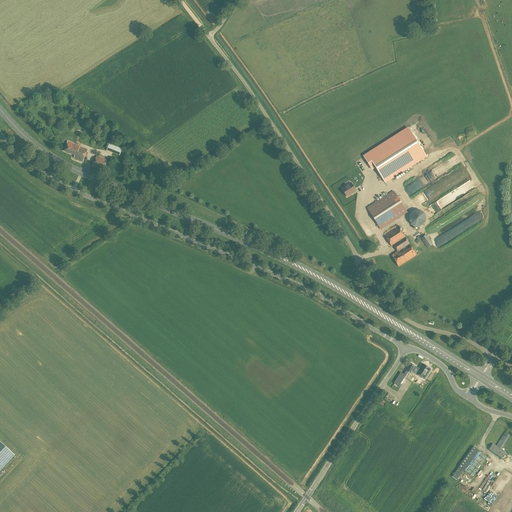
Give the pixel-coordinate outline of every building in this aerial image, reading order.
[(427,158),(408,128),(363,157),(372,171),(375,169),(385,184),(427,158)] [(67,142),(64,151),(75,156),(74,158),(83,162),(88,150),(67,142)] [(107,150),(120,155),(122,148),(110,144),(107,150)] [(102,171),(107,161),(97,156),(92,166),(102,171)] [(342,189),(347,197),(356,191),(351,183),(342,189)] [(381,230),(407,213),(393,191),(367,208),(381,230)] [(451,210),(454,216),(443,221),(444,224),(459,216),(455,208),(451,210)] [(417,227),(418,227),(419,227),(419,226),(420,226),(421,226),(422,225),(423,225),(423,224),(424,224),(424,223),(425,222),(425,221),(425,220),(425,219),(425,218),(425,217),(425,216),(425,215),(424,214),(424,213),(423,213),(423,212),(422,212),(421,211),(420,211),(419,210),(418,210),(417,210),(416,210),(415,210),(414,211),(413,211),(412,212),(411,213),(410,214),(410,215),(409,216),(409,217),(409,218),(409,219),(409,220),(409,221),(410,222),(410,223),(411,224),(412,225),(413,226),(414,226),(415,226),(416,227),(417,227)] [(416,255),(398,227),(385,236),(391,246),(393,245),(397,252),(391,256),(398,267),(416,255)] [(433,245),(426,235),(421,238),(428,248),(433,245)] [(412,372),(416,374),(425,380),(431,369),(422,364),(419,369),(410,363),(406,370),(411,374),(412,372)] [(394,383),(400,388),(402,385),(401,384),(406,376),(402,373),(394,383)] [(503,447),(510,435),(505,432),(498,444),(496,446),(493,444),(489,450),(502,458),(506,452),(504,451),(506,448),(503,447)] [(0,471),(14,455),(0,442),(0,471)] [(473,477),(487,456),(473,446),(459,466),(452,477),(457,480),(464,470),(473,477)] [(482,489),(487,493),(504,471),(498,467),(482,489)] [(481,485),(485,481),(483,480),(489,473),(484,469),(475,480),(481,485)]
